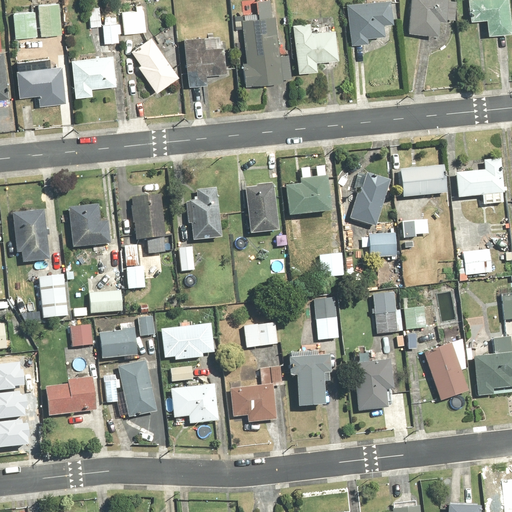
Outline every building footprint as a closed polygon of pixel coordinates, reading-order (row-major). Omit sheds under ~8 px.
[(286,81),(273,0),(272,0),(256,3),(258,12),(241,15),(248,62),(245,63),(248,87),(286,81)] [(413,0),(411,34),(443,35),(443,22),(450,22),(450,20),(457,20),(458,1),(451,1),(451,0),(413,0)] [(466,24),(483,23),(483,39),(505,38),(504,0),(490,0),(466,1),(466,24)] [(394,1),(349,5),(355,44),(370,42),(370,38),(387,36),(386,25),(397,23),(394,1)] [(61,2),(39,4),(42,36),(64,34),(61,2)] [(138,11),(124,12),(125,34),(147,32),(145,6),(138,7),(138,11)] [(90,10),(90,27),(103,27),(104,10),(90,10)] [(38,12),(15,13),(16,39),(39,38),(38,12)] [(105,23),(105,44),(120,44),(121,23),(105,23)] [(313,23),(295,25),(301,73),(321,71),(320,62),(342,60),(339,31),(314,34),(313,23)] [(225,36),(186,39),(190,86),(209,84),(208,75),(228,74),(225,36)] [(159,93),(181,77),(153,39),(134,53),(143,65),(140,67),(159,93)] [(0,103),(12,103),(7,54),(5,54),(4,48),(0,48),(0,103)] [(115,56),(74,59),(77,98),(94,96),(93,90),(118,88),(115,56)] [(67,103),(64,66),(53,67),(53,59),(19,62),(19,70),(22,99),(41,97),(42,106),(67,103)] [(454,175),(454,199),(500,199),(500,163),(483,163),(483,175),(454,175)] [(286,185),(289,216),(335,212),(332,175),(328,176),(327,166),(298,169),(299,184),(286,185)] [(404,169),(405,196),(449,194),(447,166),(404,169)] [(352,218),(379,227),(393,181),(367,172),(352,218)] [(276,183),(248,186),(254,234),(282,230),(276,183)] [(225,237),(218,187),(199,190),(201,200),(190,202),(196,241),(225,237)] [(166,195),(134,198),(138,240),(170,238),(166,195)] [(102,205),(69,207),(73,247),(112,244),(110,222),(103,223),(102,205)] [(47,213),(16,214),(18,254),(24,254),(24,263),(51,262),(50,236),(51,236),(51,229),(48,229),(47,213)] [(429,220),(404,222),(405,238),(419,238),(418,236),(430,235),(429,220)] [(398,233),(370,234),(371,257),(399,256),(398,233)] [(139,245),(127,246),(129,289),(147,288),(146,266),(140,267),(139,245)] [(491,253),(459,256),(462,282),(494,279),(491,253)] [(344,255),(321,256),(322,277),(345,276),(344,255)] [(42,319),(70,318),(66,276),(41,276),(42,319)] [(124,291),(89,293),(91,314),(125,312),(124,291)] [(397,292),(376,294),(379,334),(405,332),(403,310),(398,311),(397,292)] [(511,296),(498,298),(500,324),(511,322),(511,296)] [(336,297),(315,299),(320,341),(341,338),(336,297)] [(73,308),(73,316),(89,317),(89,309),(73,308)] [(425,308),(406,309),(407,330),(426,329),(425,308)] [(154,315),(139,318),(142,336),(157,334),(154,315)] [(213,323),(163,329),(166,358),(176,357),(177,360),(206,357),(205,353),(216,352),(213,323)] [(277,323),(245,326),(247,348),(279,345),(277,323)] [(92,324),(78,326),(78,331),(72,331),(74,347),(95,344),(92,324)] [(6,325),(0,325),(0,349),(9,349),(6,325)] [(136,327),(100,333),(104,358),(141,352),(136,327)] [(455,346),(427,355),(443,402),(471,392),(455,346)] [(511,354),(471,359),(475,396),(511,392),(511,354)] [(334,355),(291,356),(292,376),(301,375),(301,406),(329,405),(328,381),(335,381),(334,355)] [(149,359),(119,366),(130,418),(160,412),(149,359)] [(395,360),(354,362),(359,412),(391,410),(390,390),(396,390),(395,360)] [(204,366),(171,369),(172,383),(195,381),(195,377),(205,377),(204,366)] [(263,386),(232,389),(235,418),(250,416),(251,422),(279,420),(276,387),(283,386),(281,367),(261,369),(263,386)] [(48,386),(51,416),(78,414),(78,409),(90,408),(90,411),(99,410),(97,377),(71,379),(71,385),(48,386)] [(118,380),(105,382),(107,403),(120,402),(118,380)] [(217,385),(173,389),(175,419),(191,417),(192,424),(221,421),(217,385)] [(25,390),(0,391),(0,428),(9,428),(9,424),(21,423),(21,418),(26,418),(25,390)] [(511,511),(511,492),(491,495),(493,511),(511,511)]
